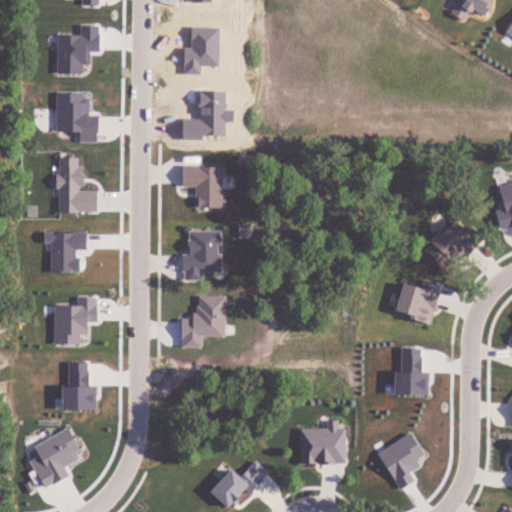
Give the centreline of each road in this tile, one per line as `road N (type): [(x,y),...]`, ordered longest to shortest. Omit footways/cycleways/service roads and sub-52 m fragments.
road 1 (residential): [(145,0),(142,422),(129,472),(94,511)]
road 2 (residential): [(484,308),(473,344),(470,478),(446,511)]
road 3 (track): [(141,361),(0,357)]
